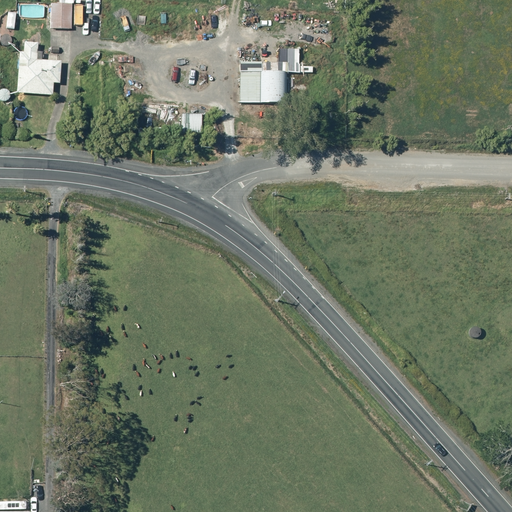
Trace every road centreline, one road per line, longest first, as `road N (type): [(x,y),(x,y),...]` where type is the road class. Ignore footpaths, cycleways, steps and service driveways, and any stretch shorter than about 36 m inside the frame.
road 1 (tertiary): [(501,511),(311,299),(205,212)]
road 2 (unclassified): [(205,212),(225,185),(279,165),(511,166)]
road 3 (tertiary): [(0,167),(71,171),(163,193)]
